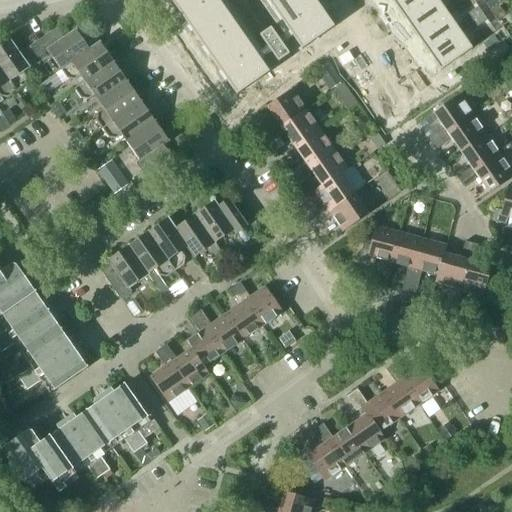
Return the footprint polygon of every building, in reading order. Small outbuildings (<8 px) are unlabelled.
[(218,0),(170,0),(236,95),(268,73),(218,0)] [(314,0),(266,0),(301,50),(334,27),(314,0)] [(390,0),(402,17),(426,0),(390,0)] [(437,0),(426,0),(402,17),(415,35),(447,13),(437,0)] [(500,2),(498,0),(483,0),(490,9),(500,2)] [(478,7),(470,13),(475,19),(483,14),(478,7)] [(447,13),(415,35),(427,52),(459,30),(447,13)] [(483,14),(475,19),(479,26),(487,20),(483,14)] [(56,28),(29,47),(37,58),(47,51),(60,70),(89,50),(88,49),(75,30),(63,38),(56,28)] [(271,28),(260,36),(278,62),(289,55),(271,28)] [(459,30),(427,52),(440,71),(472,49),(459,30)] [(483,44),(487,50),(498,42),(494,36),(483,44)] [(9,39),(0,45),(0,69),(16,92),(24,86),(26,78),(22,73),(29,68),(9,39)] [(89,50),(60,70),(66,79),(74,80),(80,76),(84,82),(84,83),(113,63),(99,42),(88,49),(89,50)] [(327,62),(315,71),(328,90),(340,81),(327,62)] [(84,83),(84,82),(74,89),(80,99),(88,100),(94,96),(98,102),(127,82),(113,63),(84,83)] [(0,96),(7,98),(16,92),(0,69),(0,96)] [(127,82),(98,102),(103,109),(97,113),(96,121),(102,129),(141,102),(127,82)] [(356,104),(342,85),(331,92),(345,112),(356,104)] [(380,87),(369,94),(378,108),(390,100),(380,87)] [(266,138),(306,110),(291,89),(266,107),(276,122),(262,132),(266,138)] [(443,128),(429,138),(433,143),(472,116),(458,95),(433,113),(443,128)] [(66,113),(58,101),(49,107),(57,119),(66,113)] [(141,102),(102,129),(108,138),(115,139),(121,135),(125,142),(154,122),(141,102)] [(284,133),(294,147),(319,130),(306,110),(266,138),(270,143),(284,133)] [(11,112),(4,117),(9,125),(16,120),(11,112)] [(451,139),(461,153),(486,136),(472,116),(433,143),(437,149),(451,139)] [(9,125),(4,117),(0,119),(0,130),(0,131),(9,125)] [(154,122),(125,142),(139,161),(135,164),(143,175),(170,156),(163,146),(168,142),(154,122)] [(84,140),(77,130),(69,136),(76,146),(84,140)] [(293,177),(333,149),(319,130),(294,147),(304,162),(290,171),(293,177)] [(385,144),(378,133),(369,139),(377,150),(385,144)] [(456,177),(460,183),(500,155),(486,136),(461,153),(470,168),(456,177)] [(90,152),(84,142),(77,147),(83,156),(90,152)] [(340,174),(341,175),(348,170),(333,149),(293,177),(297,182),(311,172),(321,186),(321,187),(340,174)] [(511,177),(511,172),(500,155),(460,183),(464,188),(478,178),(489,194),(511,177)] [(129,184),(111,161),(97,171),(114,195),(129,184)] [(324,205),(304,219),(308,225),(354,194),(341,175),(340,174),(321,187),(321,186),(314,191),(324,205)] [(494,209),(491,221),(506,225),(507,218),(511,219),(511,186),(507,185),(501,211),(494,209)] [(354,194),(308,225),(312,231),(332,217),(342,232),(368,214),(354,194)] [(214,201),(194,215),(214,244),(215,243),(233,231),(236,235),(247,227),(228,200),(218,207),(214,201)] [(194,215),(175,228),(174,229),(187,248),(186,248),(193,258),(201,253),(205,259),(212,260),(222,254),(215,243),(214,244),(194,215)] [(180,252),(186,248),(187,248),(174,229),(175,228),(168,218),(147,233),(174,272),(183,265),(184,258),(180,252)] [(390,263),(398,232),(374,226),(367,251),(361,249),(358,261),(372,265),(374,258),(390,263)] [(400,290),(407,292),(421,238),(398,232),(390,263),(407,267),(400,290)] [(166,278),(174,272),(147,233),(128,246),(148,275),(154,270),(158,276),(166,278)] [(420,271),(436,275),(437,275),(442,253),(443,253),(446,245),(421,238),(407,292),(414,294),(420,271)] [(433,283),(458,290),(470,243),(464,241),(459,258),(443,253),(442,253),(437,275),(436,275),(433,283)] [(476,244),(470,243),(458,290),(482,296),(490,266),(472,261),(476,244)] [(129,288),(148,275),(128,246),(107,260),(111,266),(101,273),(120,300),(131,292),(129,288)] [(12,265),(10,266),(0,272),(0,323),(5,331),(0,333),(0,351),(1,353),(14,344),(31,368),(18,377),(27,391),(40,381),(49,394),(86,368),(34,293),(41,288),(32,275),(25,280),(15,265),(12,265)] [(239,283),(234,287),(262,327),(282,312),(264,287),(249,297),(239,283)] [(166,284),(157,291),(167,304),(176,298),(166,284)] [(238,305),(224,315),(242,340),(262,327),(234,287),(228,291),(238,305)] [(200,311),(194,314),(222,354),(242,340),(224,315),(210,325),(200,311)] [(184,343),(189,350),(190,349),(203,368),(204,367),(222,354),(194,314),(189,318),(199,332),(184,343)] [(209,374),(204,367),(203,368),(190,349),(189,350),(175,359),(166,345),(160,349),(188,389),(209,374)] [(150,378),(167,403),(188,389),(160,349),(155,353),(165,367),(150,378)] [(390,365),(418,405),(439,391),(421,365),(406,376),(396,362),(390,365)] [(381,393),(399,419),(418,405),(390,365),(385,369),(395,383),(381,393)] [(124,385),(86,411),(112,449),(124,440),(133,454),(147,444),(137,431),(150,422),(124,385)] [(379,433),(380,433),(399,419),(381,393),(366,403),(357,389),(346,397),(356,411),(360,408),(365,415),(366,414),(379,433)] [(236,412),(246,404),(242,398),(234,397),(228,402),(236,412)] [(86,411),(47,438),(77,480),(90,471),(96,480),(109,470),(100,457),(112,449),(86,411)] [(346,428),(364,454),(385,440),(380,433),(379,433),(366,414),(365,415),(346,428)] [(197,421),(205,432),(214,425),(207,415),(197,421)] [(448,422),(438,429),(446,441),(456,434),(448,422)] [(317,428),(344,468),(364,454),(346,428),(332,438),(322,424),(317,428)] [(49,479),(58,493),(77,480),(47,438),(42,442),(33,428),(28,428),(19,434),(21,436),(0,450),(30,492),(49,479)] [(344,468),(317,428),(311,432),(321,446),(306,456),(324,482),(344,468)] [(430,445),(422,450),(426,456),(434,451),(430,445)] [(419,452),(412,456),(415,460),(422,456),(419,452)] [(392,470),(399,479),(407,473),(401,464),(392,470)] [(262,505),(260,511),(261,511),(310,511),(313,500),(283,492),(279,510),(262,505)]
